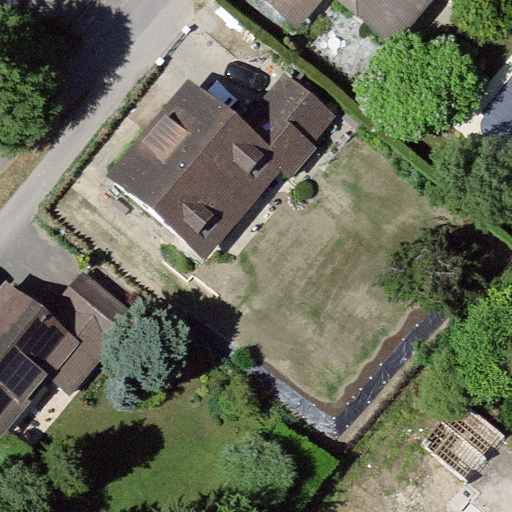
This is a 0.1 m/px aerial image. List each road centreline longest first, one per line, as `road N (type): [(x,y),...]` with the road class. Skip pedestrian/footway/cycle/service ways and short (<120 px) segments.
road 1 (residential): [(155,10),(151,32),(0,226)]
road 2 (residential): [(155,10),(129,17),(0,152)]
